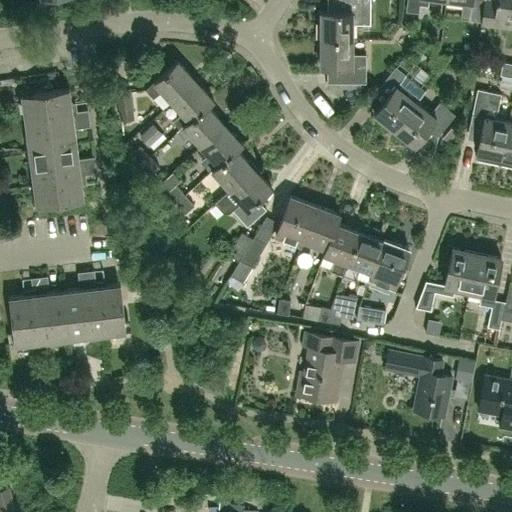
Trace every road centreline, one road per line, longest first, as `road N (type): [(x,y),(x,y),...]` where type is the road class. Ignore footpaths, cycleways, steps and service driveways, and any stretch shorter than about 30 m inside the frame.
road 1 (residential): [(511,500),(107,427)]
road 2 (residential): [(0,42),(161,26),(263,36)]
road 3 (residential): [(446,198),(360,164),(319,133),(288,100),(263,36)]
road 4 (residential): [(396,337),(446,198)]
